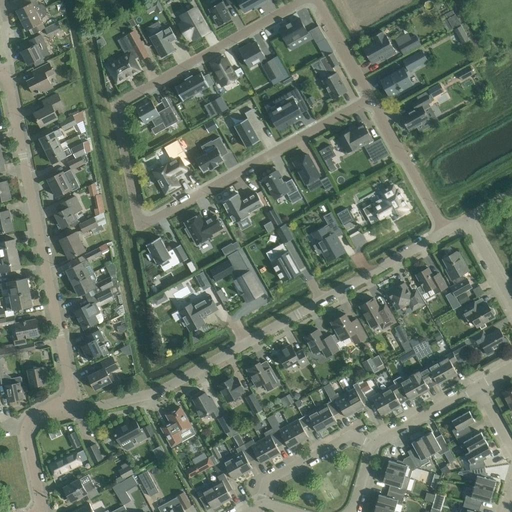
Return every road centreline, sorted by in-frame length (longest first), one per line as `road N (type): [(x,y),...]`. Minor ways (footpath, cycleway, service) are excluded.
road 1 (residential): [(301,0),(116,106),(136,217),(147,222),(370,99)]
road 2 (unclassified): [(74,411),(162,391),(444,231)]
road 3 (residential): [(74,411),(0,73)]
road 4 (residential): [(444,231),(370,99)]
road 5 (residential): [(260,505),(265,481),(349,436),(373,443)]
road 6 (unclassified): [(42,511),(26,427),(74,411)]
